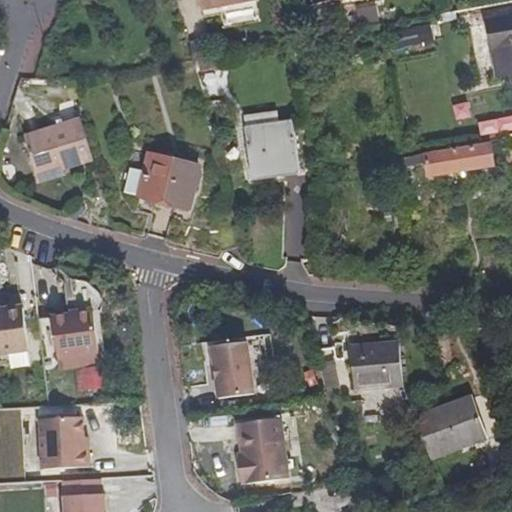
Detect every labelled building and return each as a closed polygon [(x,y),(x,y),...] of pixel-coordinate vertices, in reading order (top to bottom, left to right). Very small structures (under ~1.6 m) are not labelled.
[(257,0),(203,0),(206,10),(257,0)] [(380,21),(376,6),(358,10),(362,25),(380,21)] [(511,20),(501,22),(507,75),(511,74),(511,20)] [(299,172),(285,108),(240,118),(253,182),(299,172)] [(39,180),(65,172),(95,163),(82,120),(27,138),(39,180)] [(492,145),(425,158),(429,178),(496,166),(492,145)] [(188,211),(199,169),(151,157),(147,174),(131,170),(126,195),(188,211)] [(409,169),(408,161),(384,165),(386,182),(408,178),(406,170),(409,169)] [(40,185),(66,178),(65,172),(39,180),(40,185)] [(242,247),(228,222),(212,230),(226,256),(242,247)] [(65,302),(67,318),(92,315),(98,314),(96,298),(65,302)] [(0,358),(28,354),(22,312),(4,315),(5,318),(0,319),(0,358)] [(51,320),(57,361),(98,356),(92,315),(67,318),(51,320)] [(208,348),(216,399),(251,394),(243,343),(208,348)] [(396,344),(347,347),(349,390),(398,388),(396,344)] [(332,348),(313,350),(318,388),(322,398),(337,397),(332,348)] [(101,370),(86,372),(88,393),(104,391),(101,370)] [(487,433),(469,396),(413,421),(430,460),(487,433)] [(326,402),(307,403),(308,421),(327,420),(326,402)] [(241,464),(237,464),(240,484),(288,477),(279,418),(235,424),(241,464)] [(37,423),(41,473),(88,470),(87,452),(83,452),(80,420),(37,423)] [(99,482),(61,484),(63,511),(103,511),(103,497),(100,497),(99,482)]
